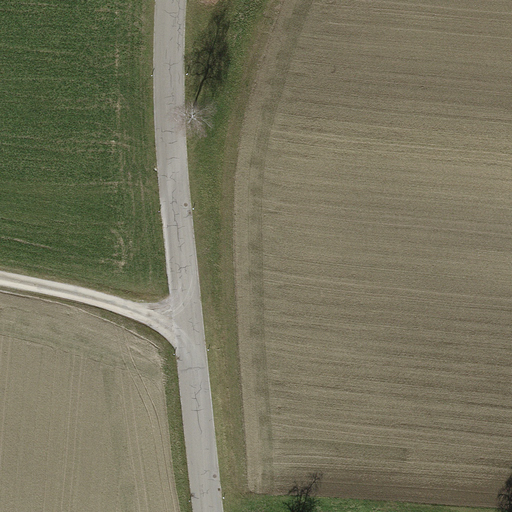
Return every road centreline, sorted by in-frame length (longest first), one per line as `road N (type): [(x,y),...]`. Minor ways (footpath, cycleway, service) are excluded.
road 1 (tertiary): [(172,0),(171,167),(208,511)]
road 2 (track): [(186,321),(0,279)]
